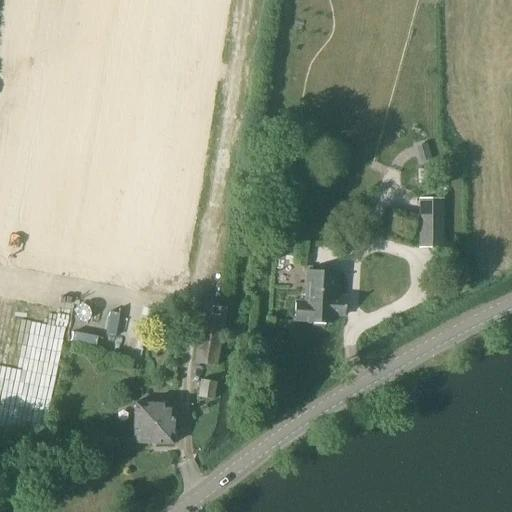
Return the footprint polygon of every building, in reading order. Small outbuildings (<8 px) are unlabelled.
[(0,262),(183,292),(184,289),(230,0),(4,0),(0,25),(0,262)] [(448,172),(420,172),(420,197),(448,197),(448,172)] [(442,200),(419,200),(419,248),(442,248),(442,200)] [(336,271),(307,271),(305,302),(295,302),(293,319),(308,321),(308,323),(328,324),(329,315),(344,316),(345,298),(334,297),(336,271)] [(222,327),(225,305),(202,302),(193,363),(215,366),(221,326),(222,327)] [(213,400),(216,382),(201,380),(198,398),(213,400)] [(134,445),(174,446),(174,444),(177,441),(177,433),(174,431),(175,406),(135,405),(134,445)]
